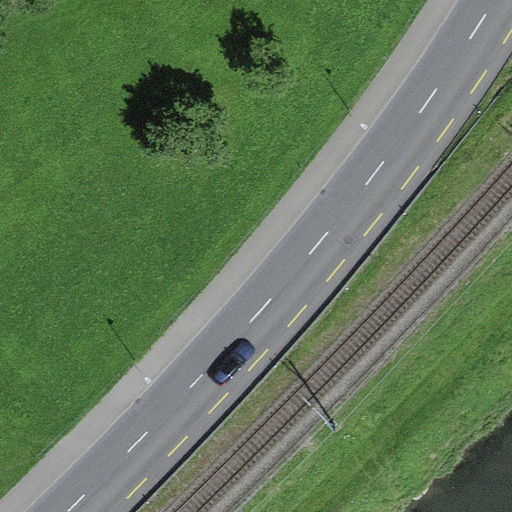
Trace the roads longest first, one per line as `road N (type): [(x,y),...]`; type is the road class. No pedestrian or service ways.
road 1 (primary): [(75,511),(205,387),(370,183),(492,0)]
road 2 (track): [(317,511),(511,307)]
